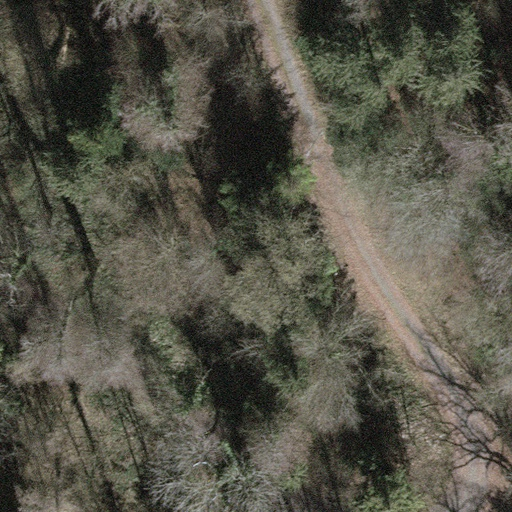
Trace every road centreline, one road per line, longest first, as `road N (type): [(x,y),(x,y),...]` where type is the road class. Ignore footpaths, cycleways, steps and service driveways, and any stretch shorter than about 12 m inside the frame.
road 1 (track): [(450,511),(475,462),(442,376),(313,151),(268,0)]
road 2 (track): [(0,250),(266,484),(311,511)]
